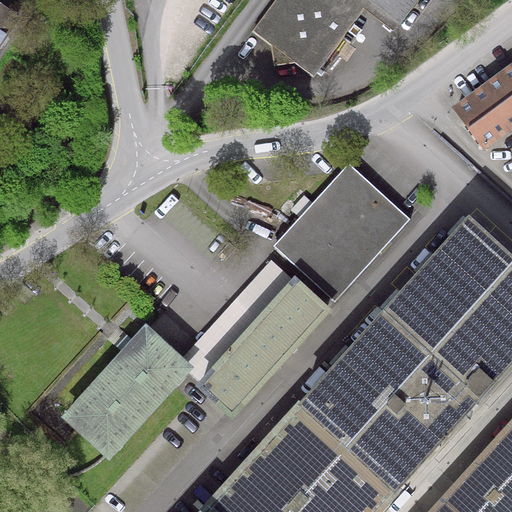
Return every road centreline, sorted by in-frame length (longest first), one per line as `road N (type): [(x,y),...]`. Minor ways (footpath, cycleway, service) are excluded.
road 1 (residential): [(144,181),(211,152),(354,126),(511,22)]
road 2 (unclassified): [(144,181),(109,0)]
road 3 (residential): [(0,272),(144,181)]
